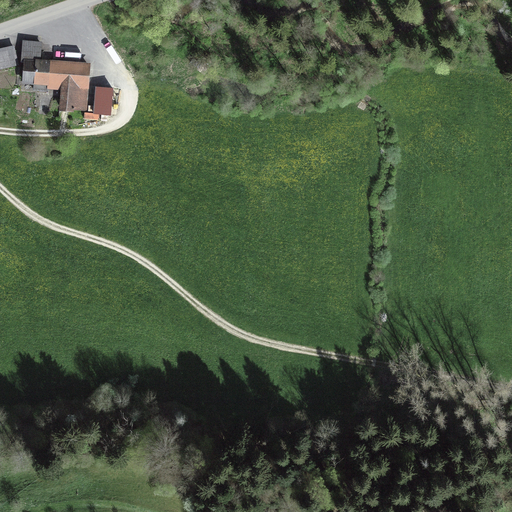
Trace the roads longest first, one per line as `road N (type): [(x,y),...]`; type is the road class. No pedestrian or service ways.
road 1 (track): [(0,187),(42,223),(128,253),(231,331),(511,393)]
road 2 (track): [(0,130),(84,132),(124,119),(127,82),(89,25),(66,10)]
